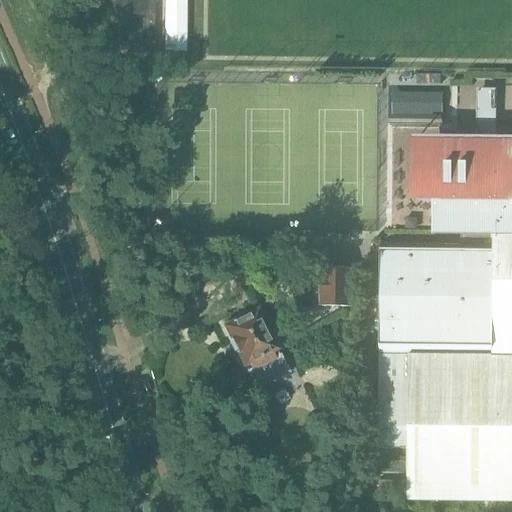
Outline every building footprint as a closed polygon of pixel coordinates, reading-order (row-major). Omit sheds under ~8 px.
[(154,0),(108,0),(108,23),(118,23),(118,52),(154,52),(154,0)] [(185,51),(185,0),(165,0),(165,51),(185,51)] [(381,243),(378,449),(408,449),(407,502),(431,502),(484,502),(488,502),(511,502),(511,149),(496,150),(496,112),(477,112),(476,150),(416,149),(416,202),(434,202),(433,235),(461,235),(461,244),(381,243)] [(322,268),(322,306),(327,306),(352,307),(352,268),(327,268),(322,268)] [(240,319),(225,327),(245,364),(249,362),(253,369),(246,372),(255,390),(289,374),(280,355),(274,358),(270,351),(276,349),(257,311),(248,315),(247,314),(240,318),(240,319)] [(378,461),(378,472),(406,473),(406,461),(378,461)] [(378,480),(378,492),(406,492),(406,481),(378,480)]
